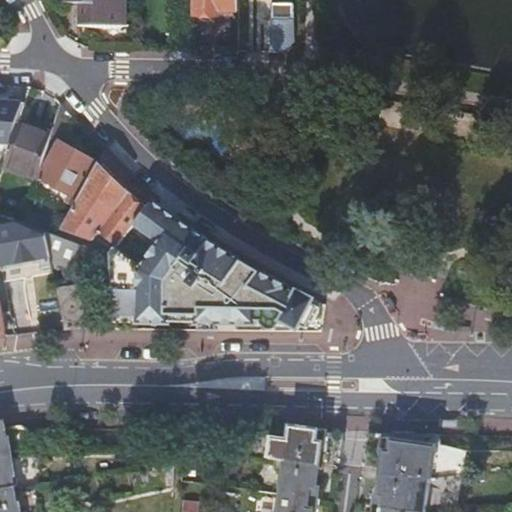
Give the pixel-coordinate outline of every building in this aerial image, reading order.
[(66,0),(67,4),(87,5),(87,26),(125,27),(125,0),(66,0)] [(238,13),(238,0),(196,0),(196,16),(200,16),(203,22),(212,22),(215,16),(235,17),(235,13),(238,13)] [(283,53),(295,42),(293,4),(292,3),(270,3),(270,53),(283,53)] [(0,141),(13,143),(18,125),(20,117),(24,105),(0,102),(0,141)] [(18,125),(52,135),(54,128),(20,117),(18,125)] [(5,167),(39,177),(52,135),(18,125),(13,143),(5,167)] [(96,163),(60,143),(40,180),(71,196),(67,203),(72,205),(96,163)] [(135,226),(148,210),(128,195),(101,168),(66,230),(93,240),(100,231),(106,236),(120,246),(135,226)] [(177,222),(154,203),(148,210),(135,226),(161,247),(143,270),(117,250),(115,252),(111,257),(116,324),(139,324),(171,324),(171,323),(171,316),(197,317),(197,324),(201,324),(219,324),(257,325),(257,322),(263,322),(263,324),(268,330),(275,330),(281,325),(281,322),(283,322),(299,330),(301,326),(313,304),(315,301),(298,294),(297,296),(288,292),(289,290),(262,275),(260,273),(256,280),(242,272),(246,266),(209,243),(206,241),(177,222)] [(23,223),(45,232),(51,218),(30,208),(23,223)] [(0,246),(9,245),(3,216),(0,214),(0,246)] [(24,237),(47,232),(45,232),(23,223),(23,225),(10,220),(11,219),(3,216),(9,245),(0,246),(0,250),(3,267),(52,258),(48,238),(25,242),(24,237)] [(48,238),(47,232),(24,237),(25,242),(48,238)] [(84,247),(58,237),(47,232),(48,238),(52,258),(53,264),(74,272),(84,247)] [(117,250),(120,246),(106,236),(101,242),(115,252),(117,250)] [(260,273),(246,266),(242,272),(256,280),(260,273)] [(58,290),(82,286),(79,273),(55,277),(58,290)] [(58,290),(65,331),(89,325),(82,286),(58,290)] [(319,307),(313,304),(301,326),(308,329),(319,307)] [(218,332),(219,324),(201,324),(201,332),(218,332)] [(0,511),(19,511),(19,507),(17,507),(12,476),(14,476),(9,442),(6,442),(4,430),(4,425),(0,425),(0,511)] [(269,460),(286,463),(319,468),(323,434),(291,429),(290,435),(289,441),(273,439),(269,460)] [(432,482),(437,449),(420,447),(386,443),(381,476),(414,481),(414,480),(432,482)] [(312,511),(319,468),(286,463),(279,511),(312,511)] [(396,511),(409,511),(414,481),(381,476),(376,509),(396,511)]
